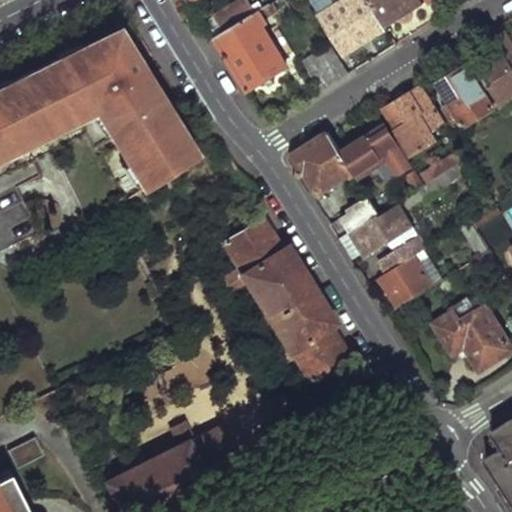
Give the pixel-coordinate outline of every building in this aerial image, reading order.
[(214,38),(248,90),(286,65),(260,23),(297,0),(275,0),(270,3),(224,32),(214,38)] [(244,0),(216,18),(224,32),(270,3),(268,0),(244,0)] [(325,0),(316,6),(345,52),(385,27),(368,0),(325,0)] [(368,0),(385,27),(425,3),(423,0),(368,0)] [(0,152),(84,110),(95,105),(102,113),(98,116),(106,128),(143,185),(193,154),(182,136),(176,140),(167,126),(156,108),(163,105),(149,84),(147,85),(134,64),(137,63),(114,27),(78,44),(54,57),(6,80),(9,87),(0,91),(0,152)] [(76,40),(52,53),(54,57),(78,44),(76,40)] [(301,61),(320,91),(329,77),(347,74),(328,44),(301,61)] [(147,85),(149,84),(137,63),(134,64),(147,85)] [(438,85),(464,128),(493,109),(467,67),(438,85)] [(6,80),(0,83),(0,91),(9,87),(6,80)] [(385,109),(397,128),(417,116),(427,132),(444,122),(423,86),(385,109)] [(95,105),(84,110),(99,132),(106,128),(98,116),(102,113),(95,105)] [(176,140),(182,136),(174,123),(167,126),(176,140)] [(385,125),(341,153),(355,175),(357,178),(389,159),(398,172),(409,165),(385,125)] [(292,163),(313,196),(344,175),(347,180),(355,175),(341,153),(328,132),(296,153),(292,163)] [(210,164),(225,187),(243,176),(236,165),(228,152),(210,164)] [(424,174),(429,183),(463,162),(457,153),(424,174)] [(385,193),(393,205),(426,185),(418,173),(385,193)] [(0,185),(0,248),(37,237),(19,180),(0,185)] [(331,224),(340,239),(351,232),(380,213),(371,199),(331,224)] [(351,232),(365,254),(411,226),(399,206),(385,215),(383,212),(380,213),(351,232)] [(245,281),(285,343),(268,353),(276,367),(294,356),(308,380),(347,356),(328,326),(335,322),(332,318),(309,280),(289,248),(287,245),(280,249),(260,219),(222,242),(237,266),(221,277),(229,290),(245,281)] [(462,226),(480,257),(481,257),(490,251),(471,221),(462,226)] [(414,255),(426,248),(419,236),(379,260),(387,273),(414,255)] [(481,257),(492,276),(502,270),(490,251),(481,257)] [(379,277),(398,307),(434,285),(414,255),(387,273),(379,277)] [(436,324),(454,354),(466,346),(480,370),(511,349),(511,347),(487,306),(491,303),(484,291),(452,311),(454,313),(436,324)] [(487,457),(511,497),(511,418),(494,430),(505,447),(487,457)] [(106,482),(120,511),(163,511),(174,507),(209,489),(211,488),(208,481),(240,466),(230,446),(220,425),(193,438),(184,420),(169,427),(178,446),(106,482)] [(32,437),(6,451),(15,468),(41,455),(32,437)] [(0,511),(22,511),(7,480),(0,483),(0,511)]
